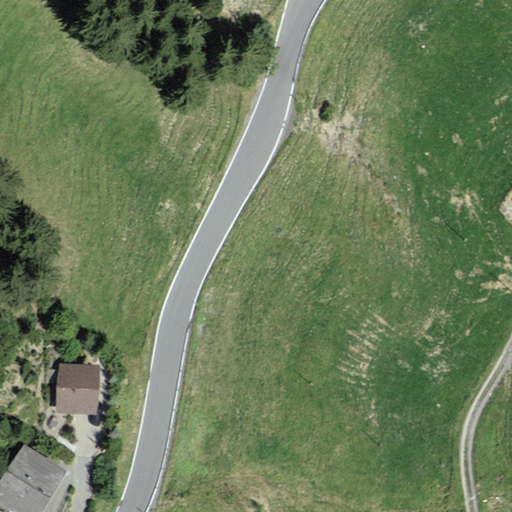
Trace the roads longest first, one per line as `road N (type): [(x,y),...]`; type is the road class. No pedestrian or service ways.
road 1 (unclassified): [(130,511),(183,289),(273,108),(304,0)]
road 2 (track): [(511,339),(467,425),(473,511)]
